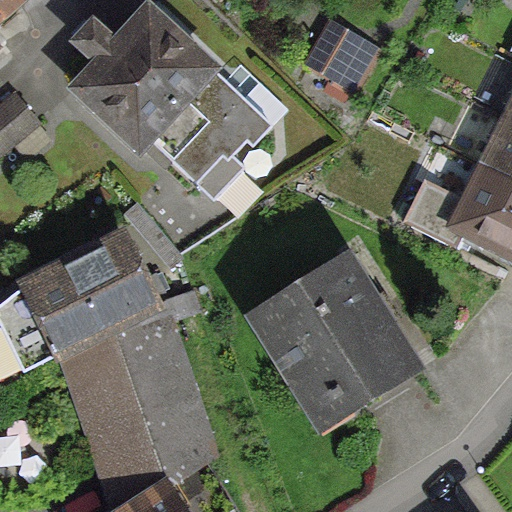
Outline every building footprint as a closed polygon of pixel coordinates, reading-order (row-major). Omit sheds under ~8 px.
[(216,71),(151,8),(119,41),(96,18),(76,39),(99,62),(76,86),(141,149),(151,138),(216,71)] [(216,71),(151,138),(208,192),(273,125),(216,71)] [(511,92),(501,116),(511,121),(511,92)] [(15,95),(0,108),(0,166),(44,128),(15,95)] [(511,121),(501,116),(475,168),(511,185),(511,121)] [(511,185),(475,168),(450,219),(511,249),(511,185)] [(128,235),(25,284),(58,352),(161,303),(128,235)] [(413,369),(345,261),(256,317),(324,425),(413,369)] [(237,511),(208,468),(163,323),(71,363),(115,511),(237,511)]
